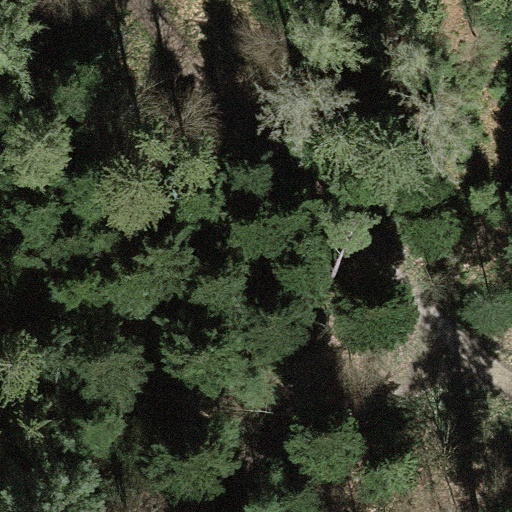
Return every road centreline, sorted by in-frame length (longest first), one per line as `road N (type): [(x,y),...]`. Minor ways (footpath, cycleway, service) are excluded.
road 1 (track): [(461,338),(184,0)]
road 2 (track): [(166,511),(461,338)]
